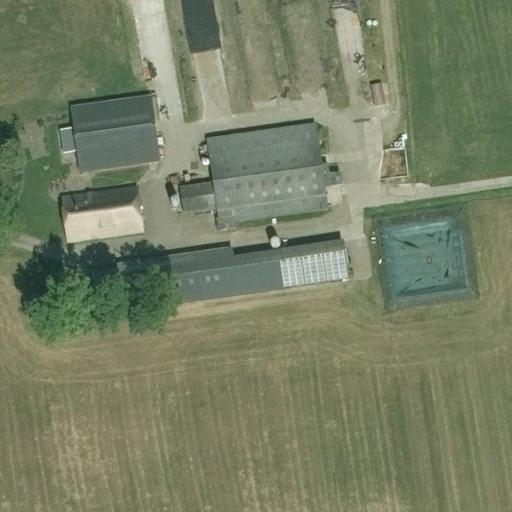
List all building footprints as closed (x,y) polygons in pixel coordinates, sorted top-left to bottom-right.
[(144,0),(158,68),(180,63),(166,0),(144,0)] [(362,28),(361,5),(343,6),(344,29),(362,28)] [(301,67),(325,64),(322,42),(298,45),(301,67)] [(365,111),(387,106),(381,81),(360,86),(365,111)] [(151,100),(72,111),(80,172),(160,161),(151,100)] [(373,137),(390,126),(382,115),(366,125),(373,137)] [(181,191),(185,217),(218,212),(219,222),(326,207),(315,127),(208,142),(214,187),(181,191)] [(62,201),(68,245),(141,235),(135,191),(62,201)] [(429,252),(414,253),(413,225),(394,225),(397,287),(414,286),(414,276),(430,276),(429,252)] [(338,245),(199,266),(198,256),(154,262),(160,301),(161,307),(343,280),(338,245)] [(160,301),(154,262),(119,267),(120,273),(92,277),(97,310),(105,309),(160,301)]
